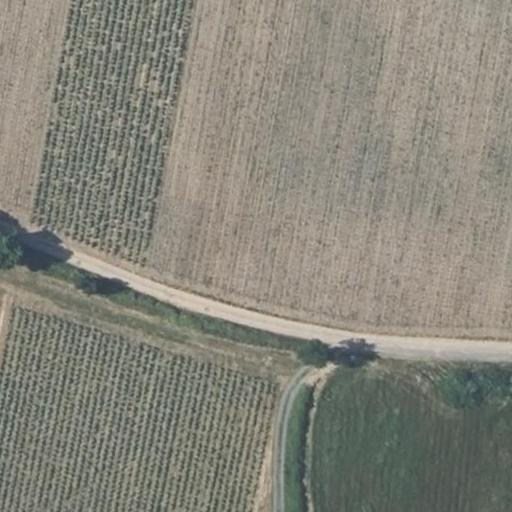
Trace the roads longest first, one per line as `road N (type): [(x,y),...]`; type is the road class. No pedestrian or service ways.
road 1 (track): [(0,230),(195,305),(314,337),(511,353)]
road 2 (track): [(280,511),(283,400),(306,370),(351,344)]
